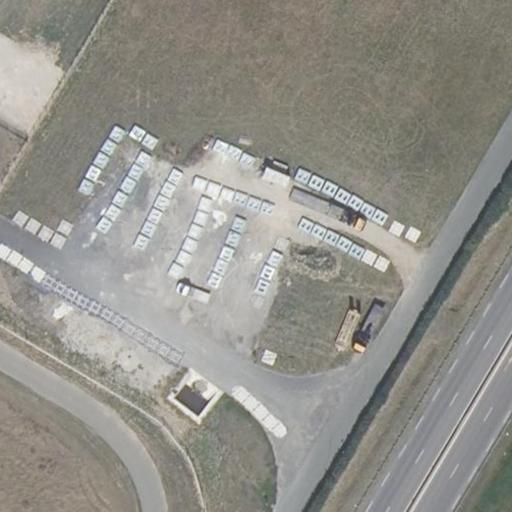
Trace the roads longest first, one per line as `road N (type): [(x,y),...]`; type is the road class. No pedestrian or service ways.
road 1 (primary): [(511,302),(387,511)]
road 2 (primary): [(431,511),(511,375)]
